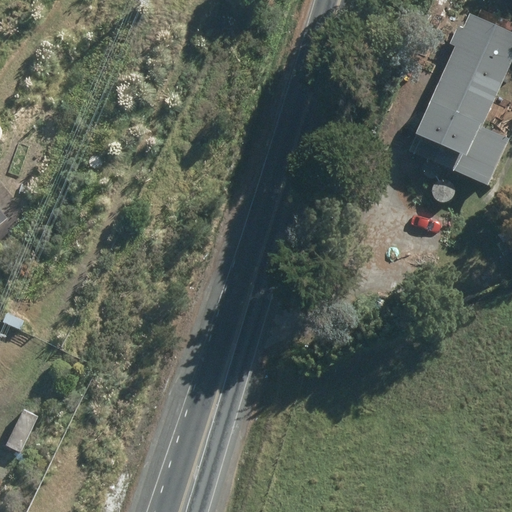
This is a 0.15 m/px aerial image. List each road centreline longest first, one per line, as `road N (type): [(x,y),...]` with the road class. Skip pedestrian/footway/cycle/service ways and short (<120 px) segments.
road 1 (secondary): [(183,511),(341,0)]
road 2 (track): [(0,429),(49,355),(193,0)]
road 3 (track): [(21,169),(94,0)]
